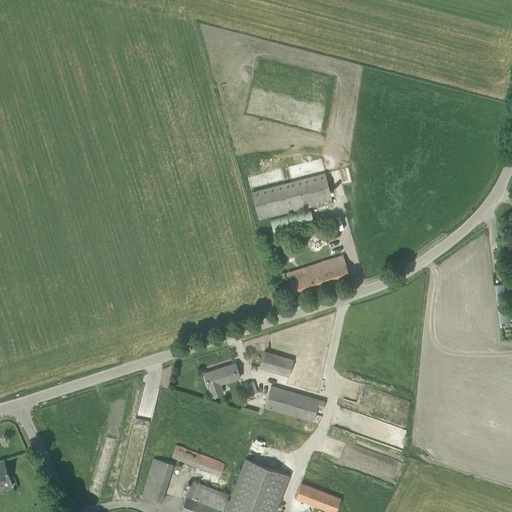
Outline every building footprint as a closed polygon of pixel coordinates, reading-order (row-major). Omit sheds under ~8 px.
[(332,201),(325,173),(251,192),(258,220),(332,201)] [(327,241),(329,246),(339,243),(337,238),(327,241)] [(334,264),(288,279),(293,296),(349,278),(342,255),(332,258),(334,264)] [(284,272),(274,275),(276,281),(285,278),(284,272)] [(264,352),(261,361),(259,368),(288,376),(293,360),(264,352)] [(220,383),(228,381),(240,377),(238,373),(235,363),(204,373),(208,387),(210,398),(224,393),(220,383)] [(242,384),(247,403),(255,400),(253,394),(257,393),(253,381),(242,384)] [(264,408),(312,422),(316,408),(322,410),(324,400),(270,385),(264,408)] [(241,406),(240,410),(256,415),(257,411),(241,406)] [(171,457),(219,475),(224,463),(176,445),(171,457)] [(172,464),(153,458),(142,496),(161,502),(172,464)] [(274,511),(289,475),(245,459),(229,501),(226,500),(226,499),(222,510),(225,511),(224,511),(274,511)] [(0,481),(9,478),(3,460),(0,460),(0,481)] [(226,499),(226,500),(228,495),(191,481),(180,511),(181,511),(224,511),(225,511),(222,510),(226,499)] [(301,483),(295,499),(329,511),(335,511),(340,498),(301,483)]
